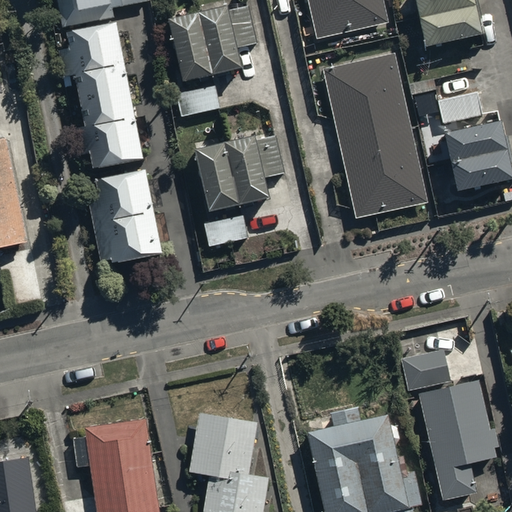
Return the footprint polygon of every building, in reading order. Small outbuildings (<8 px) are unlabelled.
[(54,0),(62,32),(116,19),(114,10),(150,1),(149,0),(54,0)] [(385,0),(308,0),(318,43),(391,26),(385,0)] [(475,0),(417,0),(427,51),(483,40),(475,0)] [(227,8),(168,23),(184,86),(242,71),(237,49),(258,44),(249,8),(228,13),(227,8)] [(143,164),(116,26),(68,36),(70,49),(59,51),(65,80),(76,78),(86,127),(75,129),(81,159),(91,158),(94,173),(143,164)] [(396,58),(323,73),(355,220),(428,205),(396,58)] [(215,88),(187,94),(192,116),(219,110),(215,88)] [(477,94),(437,102),(442,124),(482,117),(477,94)] [(511,164),(503,122),(444,134),(457,194),(511,182),(511,164)] [(256,138),(195,152),(208,214),(269,201),(264,178),(284,174),(276,137),(257,141),(256,138)] [(4,141),(0,141),(0,258),(2,258),(1,251),(27,246),(4,141)] [(162,260),(147,174),(96,183),(98,195),(91,196),(103,264),(114,262),(115,268),(162,260)] [(242,216),(203,223),(206,241),(245,234),(242,216)] [(402,361),(408,391),(450,382),(443,352),(402,361)] [(478,381),(418,394),(442,502),(475,495),(469,468),(495,462),(492,448),(499,447),(495,429),(489,430),(478,381)] [(334,428),(307,434),(324,511),(411,511),(411,509),(423,506),(416,476),(403,480),(387,416),(361,422),(358,409),(331,416),(334,428)] [(257,424),(199,415),(196,434),(192,434),(190,450),(193,450),(190,474),(209,477),(203,511),(264,511),(269,480),(249,477),(257,424)] [(84,429),(85,437),(71,440),(76,469),(90,467),(96,511),(158,511),(146,421),(84,429)] [(37,511),(30,457),(0,461),(0,511),(37,511)]
